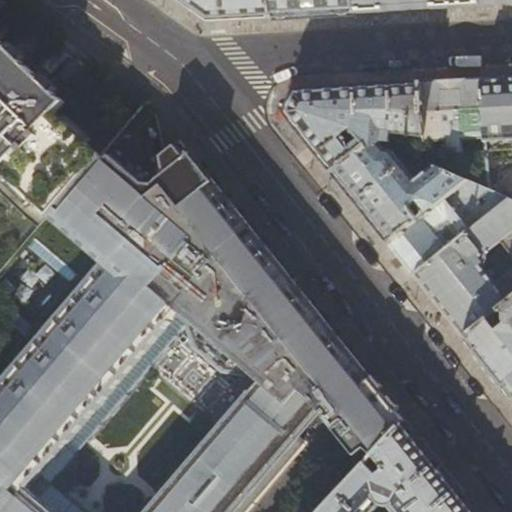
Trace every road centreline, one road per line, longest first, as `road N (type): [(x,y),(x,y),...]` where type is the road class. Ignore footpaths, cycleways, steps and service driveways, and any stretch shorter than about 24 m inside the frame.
road 1 (tertiary): [(183,64),(511,470)]
road 2 (tertiary): [(183,64),(511,41)]
